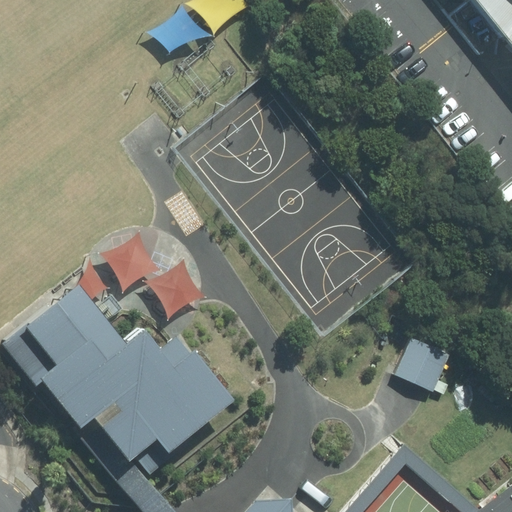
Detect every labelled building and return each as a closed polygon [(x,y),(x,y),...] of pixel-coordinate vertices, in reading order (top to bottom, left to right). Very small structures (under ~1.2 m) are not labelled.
[(511,0),(467,0),(511,53),(511,0)] [(154,436),(165,444),(232,394),(143,320),(122,334),(78,280),(23,323),(52,364),(38,377),(78,424),(92,415),(126,454),(154,436)] [(449,347),(410,332),(392,378),(431,393),(449,347)] [(511,511),(511,482),(477,511),(511,511)] [(269,511),(256,499),(244,511),(269,511)]
